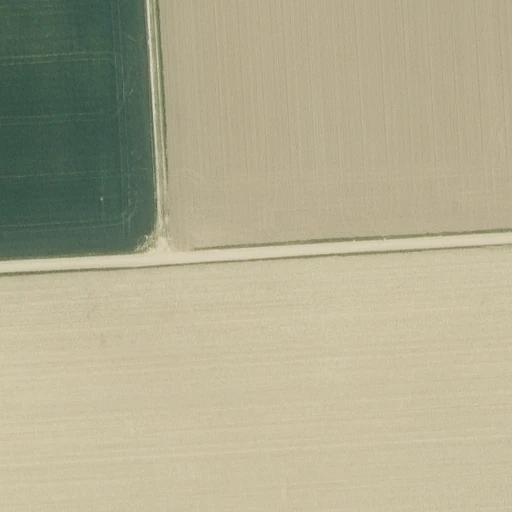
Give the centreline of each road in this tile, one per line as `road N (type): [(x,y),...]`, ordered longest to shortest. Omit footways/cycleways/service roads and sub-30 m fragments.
road 1 (track): [(511,241),(0,270)]
road 2 (track): [(149,0),(164,261)]
